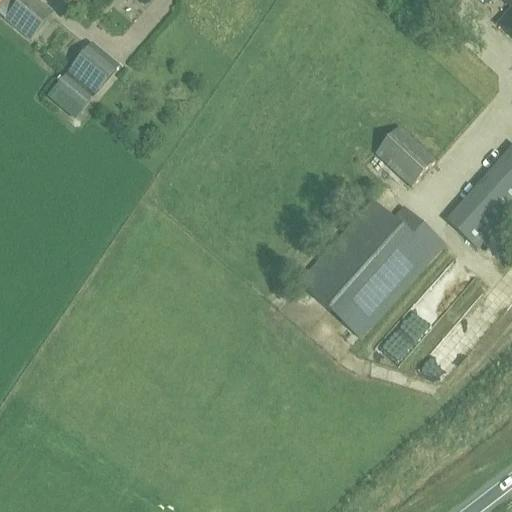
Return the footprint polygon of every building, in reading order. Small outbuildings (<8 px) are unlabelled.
[(25,0),(10,24),(38,42),(60,8),(46,0),(25,0)] [(511,0),(477,0),(482,4),(485,0),(486,0),(489,3),(491,0),(504,0),(511,6),(511,13),(499,28),(511,38),(511,0)] [(73,73),(100,97),(127,66),(100,42),(73,73)] [(488,113),(435,65),(401,102),(454,151),(488,113)] [(411,190),(437,163),(401,129),(375,156),(411,190)] [(479,252),(511,214),(511,148),(446,222),(479,252)] [(362,343),(446,248),(403,209),(392,221),(372,202),(297,285),(362,343)] [(477,387),(488,397),(511,370),(511,362),(504,356),(477,387)]
